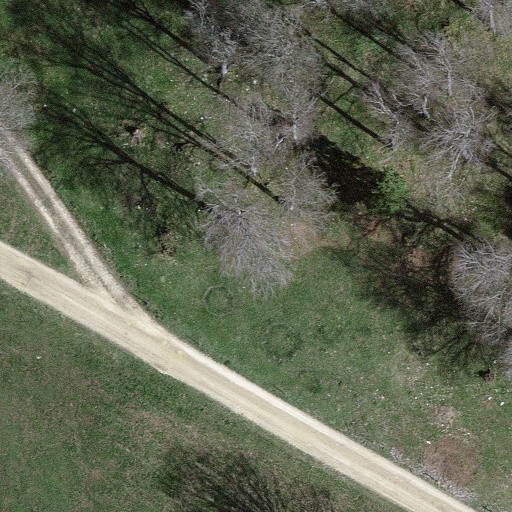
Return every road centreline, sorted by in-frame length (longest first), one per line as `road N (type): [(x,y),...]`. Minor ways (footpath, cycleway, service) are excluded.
road 1 (track): [(427,511),(0,261)]
road 2 (track): [(0,154),(128,332)]
